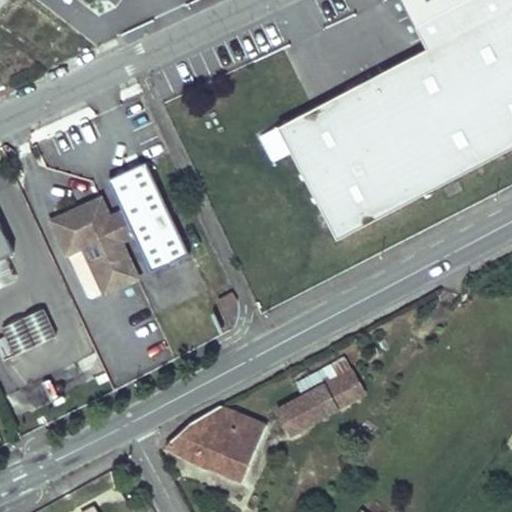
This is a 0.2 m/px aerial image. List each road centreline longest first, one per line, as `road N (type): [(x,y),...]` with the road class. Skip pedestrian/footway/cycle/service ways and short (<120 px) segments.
road 1 (secondary): [(122,420),(511,220)]
road 2 (residential): [(266,0),(0,122)]
road 3 (secondary): [(0,474),(122,420)]
